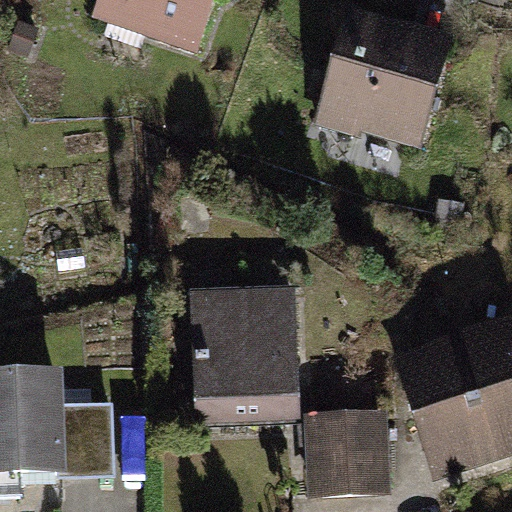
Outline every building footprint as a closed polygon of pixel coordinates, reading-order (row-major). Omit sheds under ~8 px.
[(206,0),(97,0),(92,13),(189,48),(206,0)] [(445,41),(344,13),(315,119),(416,147),(445,41)] [(288,289),(190,290),(191,415),(290,414),(288,289)] [(511,383),(491,324),(386,361),(426,474),(511,444),(511,383)] [(70,372),(0,374),(0,493),(15,493),(15,475),(106,471),(103,405),(71,406),(70,372)] [(382,491),(376,408),(337,411),(343,494),(382,491)] [(343,494),(337,411),(299,415),(305,496),(343,494)]
